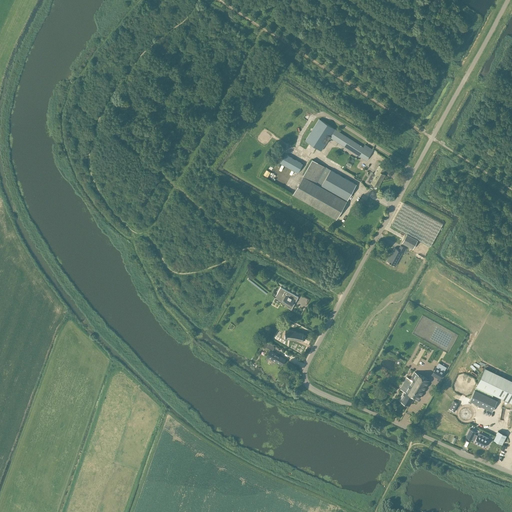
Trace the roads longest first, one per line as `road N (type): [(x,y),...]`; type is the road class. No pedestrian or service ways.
road 1 (unclassified): [(511,473),(316,391),(304,376),(507,0)]
road 2 (unknown): [(197,0),(146,49),(100,113),(88,160),(92,179),(170,270),(198,271),(248,247),(344,297)]
